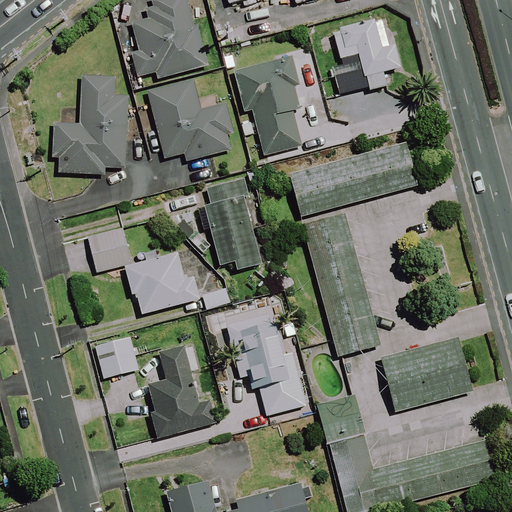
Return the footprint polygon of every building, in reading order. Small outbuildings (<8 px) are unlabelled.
[(208,67),(189,0),(160,0),(146,4),(151,21),(134,25),(142,52),(133,55),(140,79),(157,74),(159,81),(208,67)] [(213,0),(217,13),(257,3),(256,0),(263,0),(266,11),(310,0),(213,0)] [(390,48),(383,20),(333,33),(343,70),(334,73),(340,97),(387,85),(384,74),(403,70),(397,46),(390,48)] [(301,110),(289,61),(236,74),(246,114),(254,112),(265,157),(302,148),(293,112),(301,110)] [(105,176),(105,171),(127,171),(131,98),(118,98),(119,80),(84,79),(82,127),(56,126),(55,158),(61,158),(60,174),(105,176)] [(202,112),(195,83),(150,93),(166,160),(186,155),(187,163),(234,152),(223,107),(202,112)] [(411,201),(400,160),(288,191),(299,232),(411,201)] [(260,268),(243,184),(206,192),(210,209),(201,211),(206,231),(212,229),(221,268),(235,265),(237,273),(260,268)] [(338,221),(299,232),(336,364),(375,353),(338,221)] [(131,265),(123,232),(89,240),(98,274),(131,265)] [(185,282),(178,256),(126,269),(134,298),(138,297),(143,316),(202,301),(196,279),(185,282)] [(308,407),(283,313),(274,315),(270,300),(249,306),(253,321),(227,328),(241,380),(256,376),(268,418),(308,407)] [(140,372),(132,339),(97,348),(105,381),(140,372)] [(168,382),(147,387),(160,440),(218,426),(212,404),(203,406),(189,349),(161,356),(168,382)] [(452,353),(382,372),(397,425),(467,406),(452,353)] [(360,452),(329,461),(343,511),(414,511),(493,491),(482,451),(368,483),(360,452)] [(311,511),(304,485),(215,509),(208,483),(168,494),(172,511),(311,511)]
